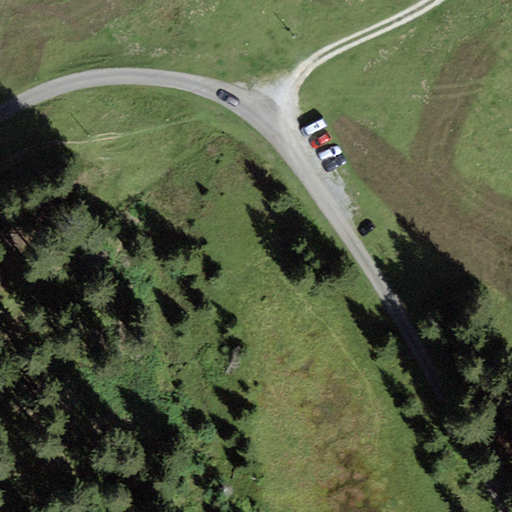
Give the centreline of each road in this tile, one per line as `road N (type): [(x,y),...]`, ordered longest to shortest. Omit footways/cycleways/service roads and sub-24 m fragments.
road 1 (track): [(249,110),(292,149),(367,262),(510,511)]
road 2 (track): [(0,115),(66,84),(149,75),(196,84),(249,110)]
road 3 (track): [(434,0),(315,58),(265,120)]
